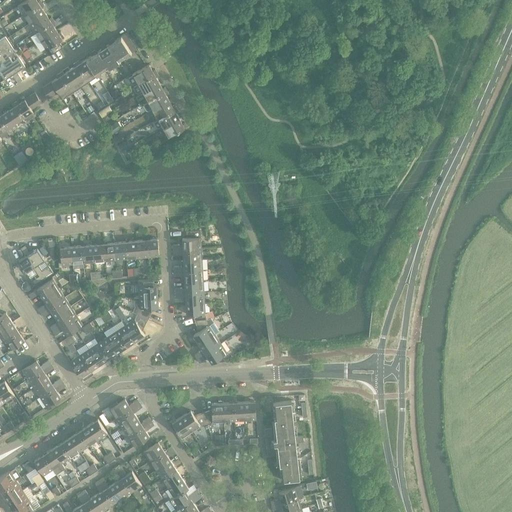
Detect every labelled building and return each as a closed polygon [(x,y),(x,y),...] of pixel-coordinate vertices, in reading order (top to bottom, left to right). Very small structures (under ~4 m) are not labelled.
[(21,14),(22,16),(42,3),(40,0),(39,0),(38,1),(37,0),(26,0),(18,6),(23,13),(21,14)] [(42,3),(22,16),(23,17),(25,16),(29,23),(45,13),(42,7),(44,6),(42,3)] [(45,13),(29,23),(34,30),(32,31),(33,33),(53,20),(51,16),(49,18),(45,13)] [(53,20),(33,33),(34,34),(36,33),(40,40),(57,30),(53,24),(55,23),(53,20)] [(57,30),(40,40),(46,48),(45,49),(49,55),(63,46),(59,41),(65,37),(61,31),(59,33),(57,30)] [(6,36),(0,39),(0,50),(15,73),(13,75),(15,79),(20,76),(17,72),(25,67),(6,36)] [(110,40),(112,42),(123,58),(132,52),(130,49),(128,47),(126,44),(125,41),(123,39),(121,36),(115,40),(114,38),(110,40)] [(112,42),(104,47),(116,66),(121,62),(119,60),(123,58),(112,42)] [(104,47),(96,53),(95,53),(106,69),(109,67),(110,69),(116,66),(104,47)] [(15,73),(0,50),(0,72),(5,80),(13,75),(15,73)] [(92,55),(87,59),(97,75),(106,69),(95,53),(96,53),(94,51),(91,53),(92,55)] [(80,60),(77,62),(90,82),(91,81),(90,79),(97,75),(87,59),(81,62),(80,60)] [(75,66),(70,70),(80,86),(87,81),(88,83),(90,82),(77,62),(74,64),(75,66)] [(136,83),(136,84),(157,72),(155,69),(153,70),(149,64),(132,74),(133,75),(129,78),(129,79),(131,84),(133,85),(136,83)] [(63,71),(60,73),(73,93),(74,92),(73,91),(80,86),(70,70),(64,73),(63,71)] [(157,72),(136,84),(136,85),(134,86),(134,88),(136,93),(138,93),(142,91),(143,92),(159,83),(156,77),(159,76),(157,72)] [(58,77),(52,81),(59,91),(63,97),(70,92),(71,94),(73,93),(60,73),(56,75),(58,77)] [(52,81),(47,85),(54,95),(59,91),(52,81)] [(159,83),(143,92),(147,99),(145,100),(146,102),(167,90),(165,87),(163,88),(159,83)] [(54,95),(47,85),(42,88),(49,98),(54,95)] [(167,90),(146,102),(147,103),(144,104),(144,106),(146,111),(148,111),(152,109),(153,110),(169,100),(166,95),(169,93),(167,90)] [(35,92),(30,96),(37,106),(42,102),(35,92)] [(30,96),(25,99),(32,109),(37,106),(30,96)] [(18,100),(15,102),(28,122),(29,121),(28,120),(36,115),(32,109),(25,99),(19,103),(18,100)] [(169,100),(153,110),(157,117),(155,118),(156,120),(177,108),(175,105),(173,106),(169,100)] [(102,101),(96,105),(98,109),(104,105),(102,101)] [(13,107),(8,110),(18,127),(25,122),(26,123),(28,122),(15,102),(12,105),(13,107)] [(177,108),(156,120),(154,121),(154,122),(157,128),(159,128),(162,126),(163,128),(179,118),(176,112),(179,111),(177,108)] [(1,112),(0,112),(0,117),(11,134),(12,133),(11,131),(18,127),(8,110),(2,114),(1,112)] [(0,135),(1,138),(8,133),(9,135),(11,134),(0,117),(0,135)] [(179,118),(163,128),(167,135),(165,136),(166,138),(187,126),(185,122),(183,124),(179,118)] [(118,122),(109,128),(113,134),(122,128),(118,122)] [(119,135),(114,138),(117,143),(122,140),(119,135)] [(127,140),(119,145),(122,151),(131,146),(127,140)] [(187,238),(182,238),(183,249),(202,248),(200,230),(186,230),(187,238)] [(158,238),(147,239),(148,257),(159,256),(158,238)] [(147,239),(136,240),(137,258),(148,257),(147,239)] [(136,240),(125,242),(127,259),(137,258),(136,240)] [(125,242),(114,243),(116,260),(127,259),(125,242)] [(114,243),(103,244),(105,261),(116,260),(114,243)] [(103,244),(93,245),(94,262),(105,261),(103,244)] [(93,245),(82,246),(84,263),(94,262),(93,245)] [(82,246),(71,247),(73,264),(84,263),(82,246)] [(73,264),(71,247),(60,248),(62,265),(73,264)] [(30,253),(28,254),(44,278),(53,272),(37,248),(30,253)] [(202,248),(183,249),(184,260),(202,259),(202,248)] [(23,252),(26,256),(19,260),(35,285),(44,278),(28,254),(30,253),(28,249),(23,252)] [(184,266),(174,266),(174,271),(182,271),(184,271),(203,270),(202,259),(184,260),(184,266)] [(182,271),(174,271),(175,276),(185,275),(185,281),(203,280),(203,270),(184,271),(182,271)] [(37,288),(44,298),(59,288),(53,278),(37,288)] [(138,280),(139,297),(158,296),(157,285),(154,285),(153,279),(138,280)] [(203,280),(185,281),(186,292),(204,291),(203,280)] [(59,288),(44,298),(49,307),(65,297),(59,288)] [(35,290),(29,294),(32,298),(38,294),(35,290)] [(183,292),(176,293),(176,297),(186,297),(186,303),(205,302),(204,291),(186,292),(183,292)] [(140,308),(137,314),(148,319),(154,307),(158,307),(158,296),(139,297),(140,308)] [(65,297),(49,307),(55,316),(71,306),(65,297)] [(205,302),(186,303),(187,314),(193,314),(196,323),(207,319),(205,313),(205,302)] [(39,308),(41,312),(47,308),(45,304),(39,308)] [(71,306),(55,316),(61,325),(77,315),(71,306)] [(119,306),(115,309),(118,314),(123,311),(119,306)] [(47,308),(41,312),(44,316),(50,312),(47,308)] [(108,310),(104,313),(108,319),(112,317),(108,310)] [(0,313),(0,329),(12,322),(6,312),(2,315),(0,313)] [(108,319),(104,313),(100,316),(104,322),(108,319)] [(135,319),(125,325),(135,341),(145,334),(142,331),(148,319),(137,314),(135,319)] [(77,315),(61,325),(67,334),(83,324),(77,315)] [(199,331),(193,335),(200,344),(215,334),(220,331),(211,318),(207,319),(196,323),(199,331)] [(12,322),(0,329),(0,336),(3,341),(18,331),(12,322)] [(50,326),(53,330),(59,326),(57,322),(50,326)] [(90,322),(86,325),(90,331),(94,329),(90,322)] [(90,331),(86,325),(82,328),(86,334),(90,331)] [(125,325),(116,331),(126,346),(135,341),(125,325)] [(59,326),(53,330),(56,334),(62,330),(59,326)] [(18,331),(3,341),(9,350),(25,340),(18,331)] [(116,331),(107,337),(117,352),(126,346),(116,331)] [(72,334),(68,337),(72,343),(76,340),(72,334)] [(203,349),(195,354),(197,358),(204,354),(206,353),(221,343),(215,334),(200,344),(203,349)] [(72,343),(68,337),(64,339),(68,346),(72,343)] [(107,337),(98,343),(108,358),(117,352),(107,337)] [(98,343),(89,349),(99,364),(108,358),(98,343)] [(204,354),(197,358),(200,362),(208,357),(212,362),(227,352),(221,343),(206,353),(204,354)] [(89,349),(80,355),(90,370),(99,364),(89,349)] [(90,370),(80,355),(71,361),(81,376),(90,370)] [(22,369),(28,379),(43,369),(37,360),(22,369)] [(42,364),(45,368),(51,364),(48,360),(42,364)] [(51,364),(45,368),(47,372),(54,368),(51,364)] [(43,369),(28,379),(34,388),(49,378),(43,369)] [(49,378),(34,388),(40,397),(55,387),(49,378)] [(54,382),(57,386),(63,382),(60,378),(54,382)] [(5,381),(0,384),(0,393),(5,402),(15,395),(5,381)] [(63,382),(57,386),(59,390),(66,386),(63,382)] [(55,387),(40,397),(46,406),(61,397),(55,387)] [(110,409),(116,418),(140,403),(137,399),(129,404),(125,399),(110,409)] [(278,447),(280,464),(282,480),(302,478),(300,458),(298,458),(296,442),(304,441),(303,435),(295,436),(294,421),(296,420),(294,400),(273,403),(277,436),(273,437),(273,434),(265,435),(266,439),(268,438),(268,446),(267,446),(267,450),(274,449),(274,447),(278,447)] [(255,401),(244,402),(245,420),(256,419),(255,401)] [(233,402),(223,403),(224,421),(234,421),(233,402)] [(244,402),(233,402),(234,421),(245,420),(244,402)] [(140,403),(116,418),(122,427),(137,417),(134,412),(142,407),(140,403)] [(212,410),(203,412),(207,424),(212,422),(224,421),(223,403),(211,403),(212,410)] [(191,410),(182,416),(192,432),(201,426),(207,424),(203,412),(194,415),(191,410)] [(29,417),(25,411),(21,414),(25,420),(29,417)] [(192,432),(182,416),(172,423),(182,438),(192,432)] [(137,417),(122,427),(128,436),(143,426),(137,417)] [(143,421),(145,425),(152,421),(149,417),(143,421)] [(98,419),(89,425),(98,439),(108,433),(98,419)] [(11,421),(7,423),(11,430),(15,427),(11,421)] [(152,421),(145,425),(148,429),(154,425),(152,421)] [(11,430),(7,423),(3,426),(7,432),(11,430)] [(89,425),(80,431),(89,445),(98,439),(89,425)] [(143,426),(128,436),(134,446),(149,436),(143,426)] [(80,431),(71,437),(80,451),(89,445),(80,431)] [(223,434),(215,435),(215,443),(224,443),(223,434)] [(71,437),(62,443),(71,457),(80,451),(71,437)] [(144,451),(150,461),(165,451),(158,442),(144,451)] [(62,443),(53,449),(62,463),(71,457),(62,443)] [(53,449),(44,455),(53,469),(62,463),(53,449)] [(192,453),(195,457),(201,453),(198,449),(192,453)] [(112,451),(108,454),(112,460),(116,458),(112,451)] [(165,451),(150,461),(156,470),(171,460),(165,451)] [(112,460),(108,454),(104,457),(108,463),(112,460)] [(53,469),(44,455),(34,461),(44,475),(53,469)] [(129,461),(132,464),(133,467),(138,464),(133,458),(129,461)] [(171,460),(156,470),(162,479),(176,469),(171,460)] [(31,461),(25,464),(24,465),(27,469),(33,465),(31,461)] [(94,463),(90,466),(94,472),(98,470),(94,463)] [(94,472),(90,466),(86,469),(90,475),(94,472)] [(121,466),(117,469),(122,475),(126,472),(121,466)] [(122,475),(117,469),(113,471),(117,478),(122,475)] [(176,469),(162,479),(168,488),(182,478),(176,469)] [(0,477),(0,488),(1,490),(17,480),(10,471),(0,477)] [(132,471),(123,477),(132,491),(142,485),(132,471)] [(139,475),(141,479),(148,475),(145,471),(139,475)] [(32,477),(35,481),(41,477),(39,473),(32,477)] [(76,475),(72,478),(76,484),(80,482),(76,475)] [(148,475),(141,479),(144,483),(150,479),(148,475)] [(41,477),(35,481),(38,485),(44,481),(41,477)] [(123,477),(114,483),(123,497),(132,491),(123,477)] [(76,484),(72,478),(68,480),(72,487),(76,484)] [(99,480),(105,489),(114,503),(123,497),(114,483),(109,486),(103,478),(99,480)] [(182,478),(168,488),(174,496),(174,497),(185,489),(185,490),(189,488),(182,478)] [(17,480),(1,490),(7,499),(22,489),(17,480)] [(101,491),(96,495),(105,509),(114,503),(105,489),(99,480),(95,483),(101,491)] [(35,481),(29,485),(31,489),(38,485),(35,481)] [(22,489),(7,499),(13,509),(28,498),(33,495),(28,486),(23,489),(22,489)] [(56,486),(52,489),(56,495),(61,492),(56,486)] [(279,492),(282,503),(298,498),(295,487),(279,492)] [(151,493),(153,497),(160,493),(157,489),(151,493)] [(174,497),(174,496),(169,499),(175,508),(191,498),(185,490),(185,489),(174,497)] [(190,493),(193,497),(199,493),(197,489),(190,493)] [(54,496),(50,490),(44,494),(48,501),(54,496)] [(85,490),(81,492),(85,499),(89,496),(85,490)] [(83,503),(78,507),(81,511),(94,511),(87,501),(85,499),(81,492),(77,495),(83,503)] [(160,493),(153,497),(156,501),(162,497),(160,493)] [(199,493),(193,497),(196,501),(202,497),(199,493)] [(28,498),(13,509),(15,511),(28,511),(34,508),(35,509),(40,505),(33,495),(28,498)] [(96,495),(87,501),(94,511),(101,511),(105,509),(96,495)] [(191,498),(175,508),(177,511),(189,511),(197,507),(191,498)] [(298,498),(282,503),(284,511),(287,511),(301,508),(298,498)] [(67,502),(63,504),(67,511),(71,508),(67,502)]
